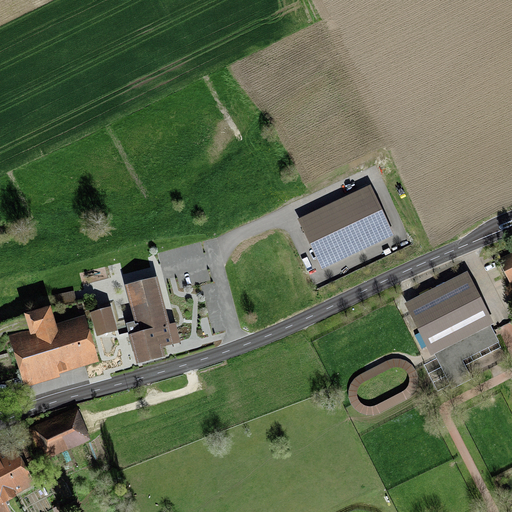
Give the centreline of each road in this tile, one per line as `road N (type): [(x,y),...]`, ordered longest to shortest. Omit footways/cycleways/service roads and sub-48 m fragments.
road 1 (tertiary): [(0,423),(237,347)]
road 2 (tertiary): [(237,347),(464,246)]
road 3 (track): [(370,173),(360,110),(305,0)]
